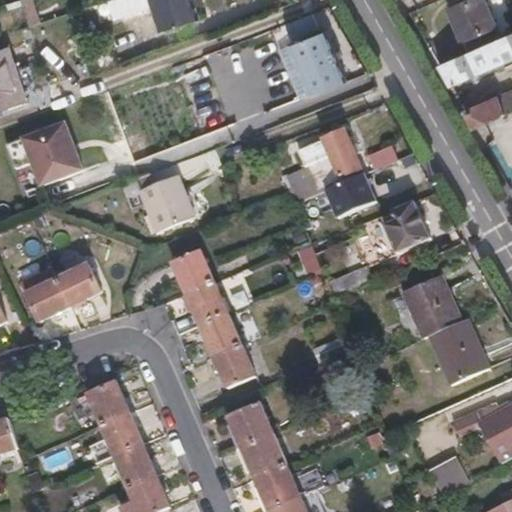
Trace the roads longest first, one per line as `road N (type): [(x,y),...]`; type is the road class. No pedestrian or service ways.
road 1 (residential): [(224,511),(152,355),(122,339),(0,378)]
road 2 (primary): [(511,257),(364,0)]
